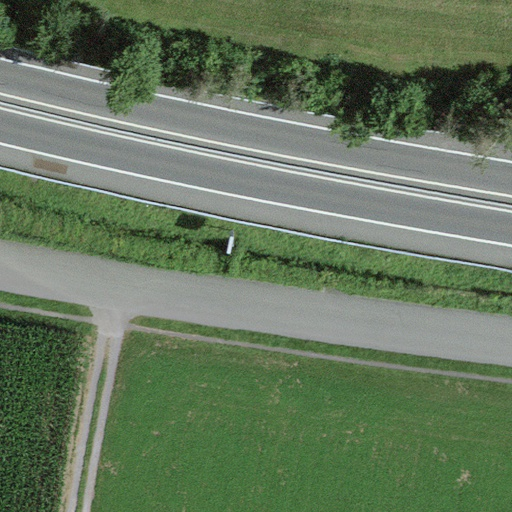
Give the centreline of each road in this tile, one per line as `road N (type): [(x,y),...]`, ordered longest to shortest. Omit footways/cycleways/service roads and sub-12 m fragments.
road 1 (trunk): [(511,183),(0,75)]
road 2 (trunk): [(0,125),(511,231)]
road 3 (residential): [(0,265),(511,345)]
road 4 (track): [(113,283),(74,511)]
